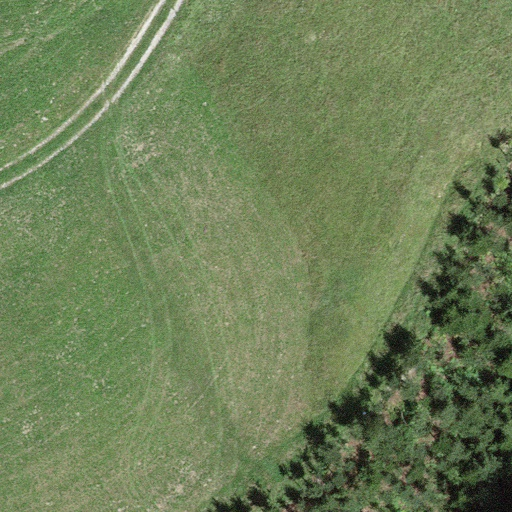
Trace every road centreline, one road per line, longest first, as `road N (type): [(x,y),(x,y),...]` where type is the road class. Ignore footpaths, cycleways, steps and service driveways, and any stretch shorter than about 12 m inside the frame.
road 1 (track): [(0,185),(98,114),(152,44),(173,0)]
road 2 (track): [(0,330),(32,303),(63,257),(98,114)]
